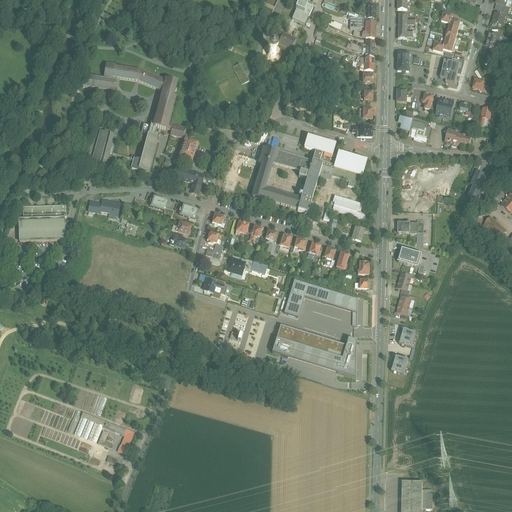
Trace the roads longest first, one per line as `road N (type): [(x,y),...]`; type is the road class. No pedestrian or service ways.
road 1 (unclassified): [(210,204),(161,404),(117,511)]
road 2 (secondary): [(382,258),(376,511)]
road 3 (track): [(174,354),(50,321),(11,331),(0,344)]
road 4 (residential): [(210,204),(382,258)]
road 5 (secondary): [(388,0),(384,151)]
road 6 (residential): [(78,194),(144,186),(210,204)]
road 7 (residential): [(271,121),(320,0)]
road 8 (residential): [(384,151),(511,152)]
